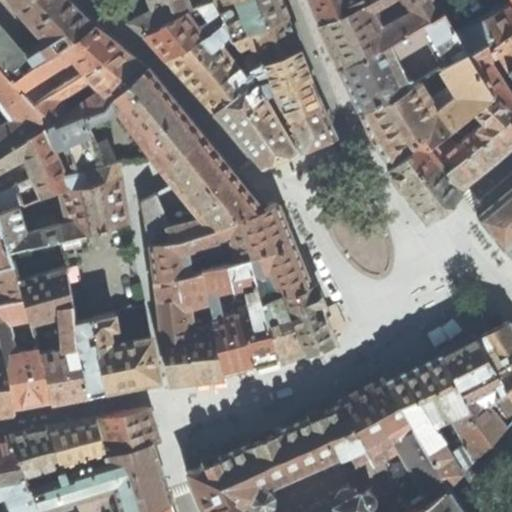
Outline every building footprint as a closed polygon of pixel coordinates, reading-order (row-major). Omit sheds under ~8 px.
[(9,0),(44,39),(24,54),(0,25),(0,64),(13,80),(93,25),(82,15),(67,0),(9,0)] [(129,20),(143,31),(159,22),(158,20),(189,7),(186,0),(149,0),(131,10),(134,16),(129,20)] [(158,20),(159,22),(143,31),(153,43),(164,55),(204,34),(222,20),(213,3),(211,0),(205,0),(189,7),(158,20)] [(280,0),(234,0),(240,13),(229,18),(222,0),(213,3),(222,20),(227,30),(231,38),(286,15),(280,0)] [(309,0),(318,22),(357,5),(364,0),(309,0)] [(364,0),(357,5),(318,22),(329,46),(338,65),(372,50),(386,43),(419,23),(440,11),(438,8),(441,7),(436,0),(364,0)] [(511,0),(455,32),(465,49),(467,52),(485,42),(489,50),(495,48),(494,45),(511,30),(511,0)] [(386,43),(372,50),(338,65),(347,85),(358,110),(396,93),(407,86),(408,85),(417,80),(439,65),(462,50),(465,49),(455,32),(442,10),(440,11),(419,23),(386,43)] [(292,31),(286,15),(231,38),(239,50),(244,60),(247,66),(260,59),(297,45),(292,31)] [(189,83),(212,108),(250,78),(254,77),(247,66),(244,60),(237,65),(216,38),(227,30),(222,20),(204,34),(164,55),(189,83)] [(105,33),(93,25),(13,80),(34,103),(55,88),(44,75),(74,55),(85,69),(120,45),(105,33)] [(508,70),(511,66),(511,30),(494,45),(495,48),(498,53),(508,70)] [(488,59),(498,53),(495,48),(489,50),(485,42),(467,52),(465,49),(462,50),(486,86),(492,93),(493,91),(511,109),(511,111),(443,167),(444,168),(459,186),(478,170),(511,141),(511,92),(511,94),(488,59)] [(109,98),(146,65),(144,62),(131,53),(120,45),(85,69),(55,88),(34,103),(52,121),(55,123),(76,114),(103,105),(109,98)] [(303,60),(297,45),(260,59),(247,66),(254,77),(267,72),(269,78),(257,83),(264,96),(265,95),(273,91),(309,76),(303,60)] [(376,143),(389,160),(421,133),(427,142),(446,128),(449,126),(450,126),(471,109),(489,96),(492,93),(486,86),(462,50),(439,65),(455,92),(435,107),(417,80),(408,85),(407,86),(396,93),(358,110),(370,135),(376,143)] [(0,151),(45,125),(52,121),(34,103),(13,80),(0,64),(0,151)] [(175,101),(146,65),(109,98),(104,105),(76,114),(55,123),(52,121),(45,125),(67,173),(117,162),(112,148),(99,145),(90,124),(95,122),(98,128),(105,125),(111,122),(108,116),(119,112),(152,155),(160,166),(200,133),(175,101)] [(314,88),(309,76),(273,91),(265,95),(270,105),(274,103),(277,108),(279,107),(284,119),(320,102),(314,88)] [(237,136),(262,164),(279,155),(295,148),(270,105),(265,95),(264,96),(257,83),(254,77),(250,78),(212,108),(237,136)] [(396,173),(405,184),(435,158),(443,167),(511,111),(511,109),(493,91),(492,93),(489,96),(471,109),(483,120),(455,142),(446,128),(427,142),(421,133),(389,160),(387,161),(396,173)] [(326,116),(320,102),(284,119),(299,146),(317,138),(333,131),(326,116)] [(0,167),(25,157),(34,179),(18,186),(17,184),(0,191),(0,210),(17,204),(23,202),(30,199),(33,208),(46,202),(43,194),(59,188),(71,185),(67,173),(45,125),(0,151),(0,167)] [(165,173),(172,181),(213,148),(206,140),(200,133),(160,166),(165,173)] [(235,175),(213,148),(172,181),(201,218),(168,227),(155,192),(141,200),(150,244),(180,238),(180,237),(209,226),(210,225),(222,221),(261,207),(235,175)] [(405,184),(426,212),(445,197),(459,186),(444,168),(443,167),(435,158),(405,184)] [(118,161),(117,162),(67,173),(71,185),(120,172),(118,163),(118,161)] [(123,193),(120,172),(71,185),(59,188),(67,222),(55,224),(53,217),(35,222),(37,229),(25,232),(17,204),(0,210),(0,227),(8,249),(28,245),(52,239),(128,219),(123,193)] [(511,187),(477,217),(491,233),(502,249),(505,246),(511,240),(511,187)] [(261,207),(222,221),(226,235),(233,260),(247,256),(247,254),(257,252),(263,269),(268,267),(281,291),(282,293),(310,284),(295,245),(278,202),(261,207)] [(226,235),(222,221),(210,225),(209,226),(180,237),(180,238),(150,244),(153,263),(155,280),(192,272),(187,250),(226,235)] [(0,266),(12,262),(8,249),(0,227),(0,266)] [(253,276),(254,275),(263,273),(263,269),(257,252),(247,254),(247,256),(253,276)] [(265,360),(277,356),(265,320),(260,300),(254,275),(253,276),(247,256),(233,260),(226,262),(233,294),(238,312),(252,363),(265,360)] [(15,261),(12,262),(0,266),(0,301),(1,300),(25,295),(21,280),(15,261)] [(237,367),(252,363),(238,312),(222,316),(218,299),(233,294),(226,262),(202,269),(205,287),(209,301),(224,370),(237,367)] [(69,395),(86,392),(76,343),(75,320),(76,320),(75,298),(73,297),(70,280),(67,266),(21,280),(25,295),(32,322),(59,315),(62,348),(40,351),(50,399),(69,395)] [(170,378),(183,376),(198,374),(210,372),(224,370),(209,301),(205,287),(202,269),(192,272),(155,280),(159,308),(161,327),(170,378)] [(332,337),(310,284),(282,293),(281,294),(302,348),(319,342),(332,337)] [(289,352),(302,348),(281,294),(282,293),(281,291),(260,300),(265,320),(277,356),(289,352)] [(0,339),(4,354),(9,379),(13,406),(33,402),(50,399),(40,351),(32,322),(25,295),(1,300),(0,301),(0,339)] [(130,383),(158,378),(152,335),(145,303),(92,316),(92,317),(96,340),(95,341),(105,389),(130,383)] [(96,390),(105,389),(95,341),(96,340),(92,317),(76,320),(75,320),(76,343),(86,392),(96,390)] [(492,328),(475,337),(499,376),(498,378),(503,386),(504,387),(511,380),(511,366),(507,357),(511,354),(511,325),(508,320),(492,328)] [(459,345),(441,354),(471,414),(488,441),(511,416),(511,398),(504,387),(503,386),(498,378),(499,376),(475,337),(459,345)] [(0,408),(13,406),(9,379),(4,354),(0,354),(0,408)] [(446,485),(488,441),(471,414),(441,354),(416,366),(386,380),(411,426),(412,425),(427,452),(446,485)] [(420,503),(446,485),(427,452),(412,425),(411,426),(386,380),(364,391),(341,403),(362,444),(362,445),(367,454),(372,461),(398,446),(422,489),(415,494),(420,503)] [(202,511),(373,511),(370,505),(373,503),(374,500),(374,496),(373,492),(369,490),(365,490),(362,492),(360,494),(356,488),(354,488),(351,488),(347,487),(343,488),(339,491),(336,494),(335,498),(308,511),(261,511),(273,502),(273,494),(267,486),(284,478),(351,450),(356,461),(367,454),(362,445),(362,444),(341,403),(266,436),(265,437),(187,471),(205,510),(202,511)] [(141,406),(94,415),(105,450),(106,452),(152,441),(145,419),(141,406)] [(46,425),(61,466),(78,461),(96,454),(105,450),(94,415),(67,421),(46,425)] [(24,430),(8,433),(24,477),(26,477),(31,489),(32,489),(33,491),(42,487),(40,481),(37,474),(61,466),(46,425),(24,430)] [(0,511),(41,511),(33,491),(32,489),(31,489),(26,477),(24,477),(8,433),(0,434),(0,511)] [(158,462),(152,441),(106,452),(105,450),(96,454),(99,462),(72,471),(72,473),(65,475),(63,468),(58,470),(58,471),(52,473),(54,477),(40,481),(42,487),(33,491),(41,511),(65,511),(62,501),(114,485),(121,511),(146,511),(170,501),(158,462)] [(465,511),(446,485),(420,503),(406,511),(465,511)] [(173,511),(170,501),(146,511),(173,511)]
